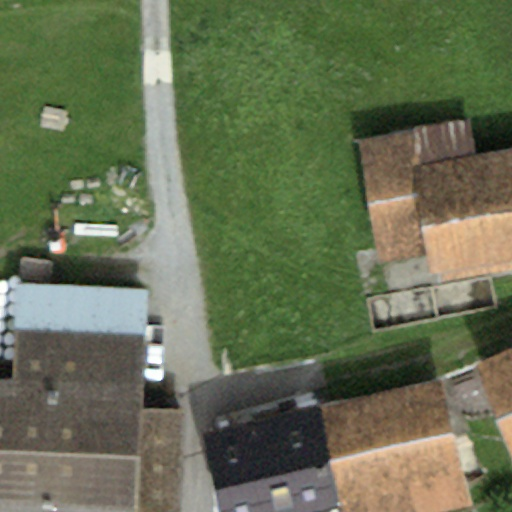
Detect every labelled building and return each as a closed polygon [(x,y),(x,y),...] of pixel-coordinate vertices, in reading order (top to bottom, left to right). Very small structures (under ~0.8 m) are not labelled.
[(467,121),(355,141),(377,263),(426,255),(429,274),(439,272),(511,258),(511,148),(474,156),(467,121)] [(511,258),(439,272),(441,282),(511,270),(511,258)] [(18,284),(16,332),(145,337),(147,289),(18,284)] [(14,382),(0,381),(0,510),(41,511),(178,511),(182,412),(142,411),(145,337),(16,332),(14,382)] [(511,347),(473,363),(511,459),(511,347)] [(442,379),(320,406),(345,511),(439,511),(470,505),(442,379)] [(344,511),(345,511),(320,406),(317,395),(193,424),(214,511),(344,511)]
